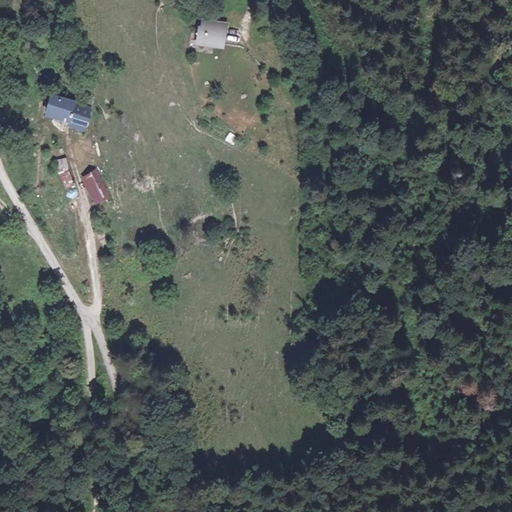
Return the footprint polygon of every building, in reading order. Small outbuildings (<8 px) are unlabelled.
[(220,24),(203,22),(202,28),(197,28),(195,41),(210,43),(211,36),(218,38),(220,24)] [(91,102),(47,93),(44,109),(70,114),(69,117),(87,120),(91,102)] [(233,145),(238,137),(229,132),(224,140),(233,145)] [(65,158),(55,161),(63,187),(73,184),(65,158)] [(79,168),(87,183),(100,177),(93,164),(87,166),(85,164),(79,168)] [(100,177),(87,183),(95,197),(107,191),(100,177)] [(99,250),(110,249),(109,241),(98,242),(99,250)]
